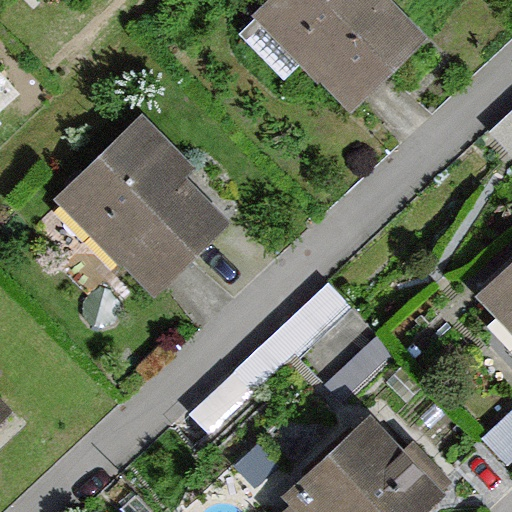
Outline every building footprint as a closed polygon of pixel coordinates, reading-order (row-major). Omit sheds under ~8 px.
[(370,0),(266,0),(243,25),(343,121),(413,48),(367,4),(370,0)] [(511,100),(493,120),(511,139),(511,100)] [(183,174),(130,121),(40,210),(132,302),(211,224),(172,185),(183,174)] [(511,251),(464,297),(511,348),(511,251)] [(390,456),(356,419),(269,500),(280,511),(278,511),(416,511),(447,484),(406,440),(390,456)]
